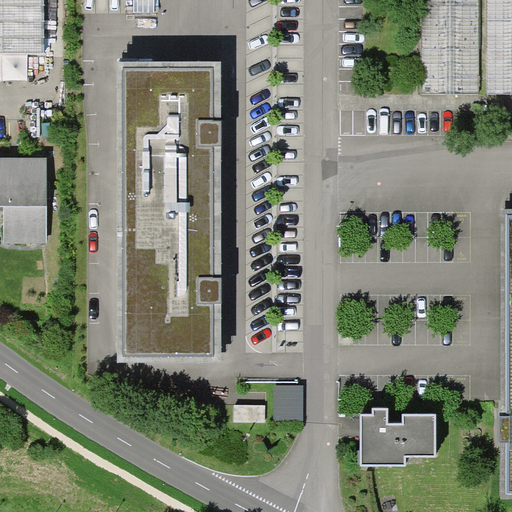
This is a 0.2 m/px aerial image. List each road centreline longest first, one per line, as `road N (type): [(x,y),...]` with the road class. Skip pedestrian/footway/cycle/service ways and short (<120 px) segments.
road 1 (residential): [(323,150),(324,399),(308,475),(316,511)]
road 2 (tertiary): [(0,361),(252,511)]
road 3 (unknown): [(324,367),(460,358),(481,327),(479,264)]
road 4 (unclassified): [(323,150),(511,152)]
road 5 (unknown): [(323,272),(479,264)]
road 6 (unclassified): [(325,0),(323,150)]
